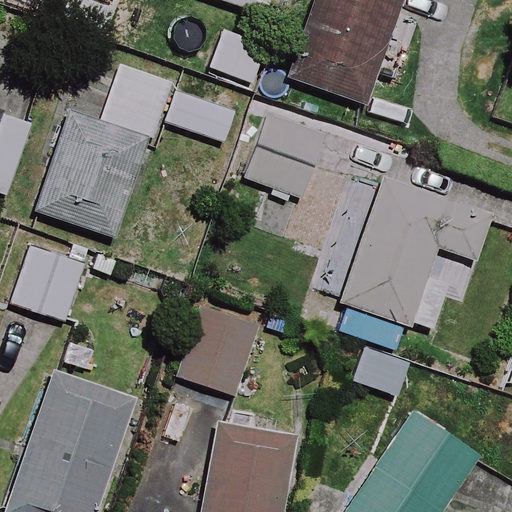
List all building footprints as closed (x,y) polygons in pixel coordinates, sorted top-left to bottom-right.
[(218,2),(247,13),(252,0),(188,0),(182,17),(208,27),(218,2)] [(313,0),(287,82),(365,108),(400,0),(313,0)] [(263,45),(217,31),(205,71),(250,85),(263,45)] [(32,214),(110,238),(141,138),(150,141),(168,83),(115,66),(96,128),(63,117),(32,214)] [(231,114),(174,92),(162,123),(220,144),(231,114)] [(319,135),(255,112),(232,176),(296,199),(319,135)] [(28,126),(0,115),(0,200),(2,201),(28,126)] [(487,217),(364,172),(319,296),(426,335),(444,287),(421,278),(432,248),(471,262),(487,217)] [(8,305),(49,319),(67,263),(27,249),(8,305)] [(256,332),(199,312),(177,377),(233,397),(256,332)] [(98,511),(134,403),(53,377),(9,511),(98,511)] [(440,511),(477,458),(412,415),(353,503),(342,496),(330,511),(440,511)] [(281,511),(299,445),(221,424),(197,511),(281,511)]
